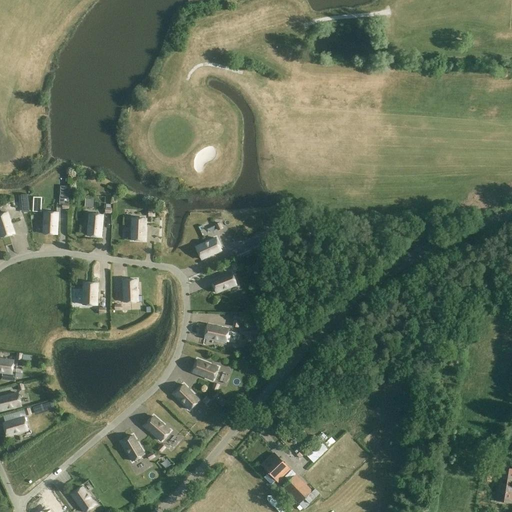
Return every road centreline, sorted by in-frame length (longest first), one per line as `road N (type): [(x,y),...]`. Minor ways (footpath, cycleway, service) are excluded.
road 1 (unclassified): [(160,511),(354,300),(431,246),(511,215)]
road 2 (residential): [(0,267),(57,254),(163,266),(179,275),(187,307),(182,339),(171,366),(136,405)]
road 3 (residential): [(136,405),(16,506)]
